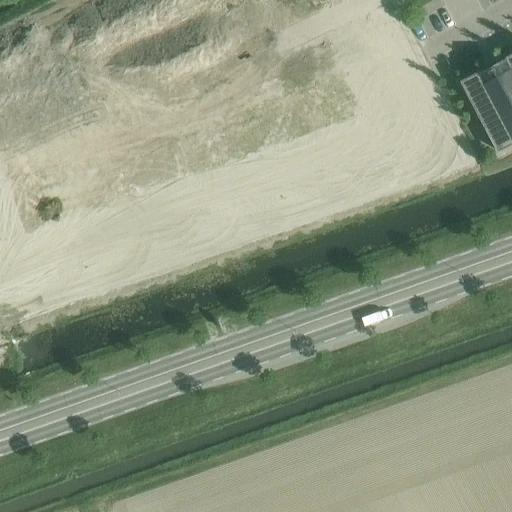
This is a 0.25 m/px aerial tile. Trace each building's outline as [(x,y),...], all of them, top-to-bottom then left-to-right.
[(114,0),(109,0),(94,8),(111,41),(131,31),(114,0)] [(138,0),(114,0),(131,31),(150,21),(138,0)] [(162,0),(138,0),(150,21),(168,10),(162,0)] [(94,8),(75,19),(92,51),(111,41),(94,8)] [(49,10),(42,15),(49,25),(55,20),(49,10)] [(75,19),(55,29),(73,61),(92,51),(75,19)] [(27,24),(20,28),(27,38),(34,34),(27,24)] [(36,46),(19,58),(41,88),(58,75),(36,46)] [(187,51),(176,58),(181,65),(191,58),(187,51)] [(511,54),(461,81),(499,152),(511,144),(511,54)] [(19,58),(2,71),(24,101),(41,88),(19,58)] [(176,58),(167,64),(171,71),(181,65),(176,58)] [(191,58),(181,65),(185,71),(196,64),(191,58)] [(196,64),(185,71),(190,78),(200,71),(196,64)] [(181,65),(171,71),(175,78),(185,71),(181,65)] [(2,71),(0,72),(0,104),(6,113),(24,101),(2,71)] [(185,71),(175,78),(180,84),(190,78),(185,71)]
